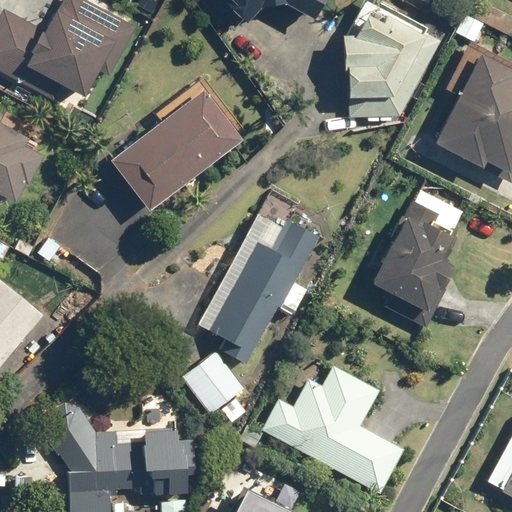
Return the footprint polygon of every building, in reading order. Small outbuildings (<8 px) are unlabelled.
[(4,7),(0,13),(0,67),(54,97),(63,81),(85,93),(99,68),(110,74),(136,25),(89,0),(62,0),(59,7),(57,6),(45,29),(4,7)] [(209,0),(237,25),(244,16),(247,18),(262,3),(280,0),(286,0),(314,15),(321,0),(209,0)] [(387,12),(384,18),(367,10),(356,31),(343,32),(344,66),(349,66),(351,115),(400,113),(439,39),(387,12)] [(511,64),(481,49),(479,53),(468,48),(448,88),(459,93),(435,139),(483,164),(486,157),(511,169),(511,166),(511,64)] [(204,85),(110,157),(149,207),(243,136),(204,85)] [(29,134),(0,118),(0,189),(16,198),(26,180),(28,181),(44,152),(25,142),(29,134)] [(439,212),(413,199),(373,280),(429,308),(439,286),(442,287),(454,262),(445,258),(451,247),(448,245),(454,233),(431,221),(433,217),(435,219),(439,212)] [(283,225),(257,212),(199,322),(227,336),(220,348),(246,362),(278,303),(281,305),(283,301),(296,308),(307,287),(294,280),(319,234),(287,217),(283,225)] [(0,362),(43,310),(0,276),(0,362)] [(216,350),(183,375),(211,411),(244,386),(216,350)] [(279,397),(262,428),(381,491),(404,448),(360,424),(380,389),(334,364),(322,385),(309,378),(294,406),(279,397)] [(65,401),(44,416),(40,424),(58,452),(61,451),(71,470),(67,470),(71,511),(82,511),(110,511),(111,493),(116,493),(116,486),(139,486),(139,492),(187,489),(187,472),(196,472),(193,438),(178,439),(177,427),(97,431),(74,402),(65,401)] [(258,449),(267,432),(263,430),(242,419),(233,436),(258,449)] [(511,434),(488,479),(502,487),(502,488),(511,493),(511,434)] [(299,511),(246,485),(232,511),(299,511)] [(192,511),(193,498),(159,497),(158,511),(192,511)]
